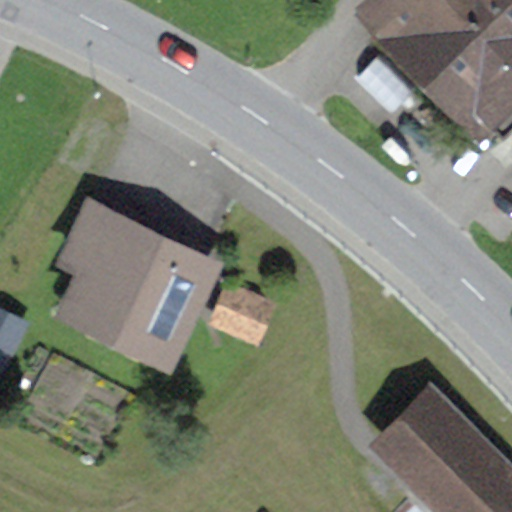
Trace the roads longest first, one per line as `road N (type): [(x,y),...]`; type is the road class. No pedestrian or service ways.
road 1 (secondary): [(511,327),(342,178),(206,85),(42,0)]
road 2 (track): [(353,0),(265,125)]
road 3 (track): [(511,150),(419,238)]
